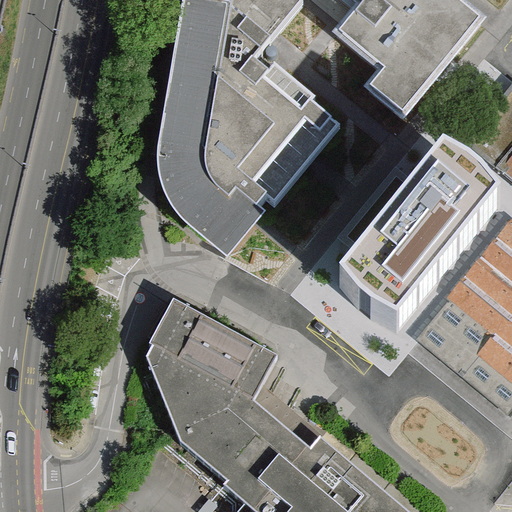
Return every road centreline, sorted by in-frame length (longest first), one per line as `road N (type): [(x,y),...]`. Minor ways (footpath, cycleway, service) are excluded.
road 1 (residential): [(14,500),(69,485),(97,463),(135,312),(166,270),(193,273),(267,312),(382,403)]
road 2 (primary): [(14,500),(20,337),(91,0)]
road 3 (residential): [(382,403),(378,438),(450,499),(476,496),(506,446),(435,388),(400,384)]
road 4 (primary): [(40,0),(0,193)]
